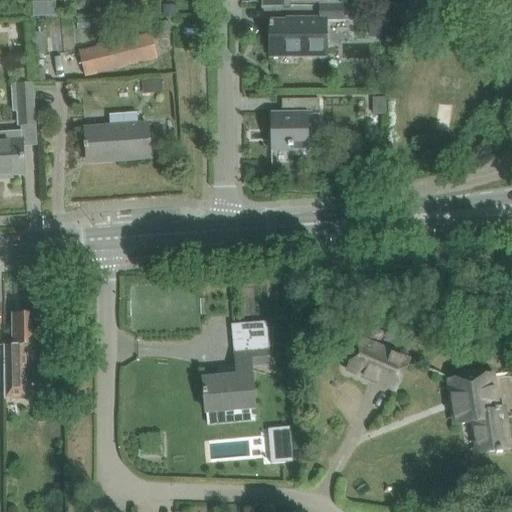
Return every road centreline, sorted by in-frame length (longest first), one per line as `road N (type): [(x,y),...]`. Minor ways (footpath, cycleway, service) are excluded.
road 1 (tertiary): [(511,212),(230,234)]
road 2 (residential): [(116,495),(113,238)]
road 3 (residential): [(230,234),(226,0)]
road 4 (residential): [(319,511),(116,495)]
